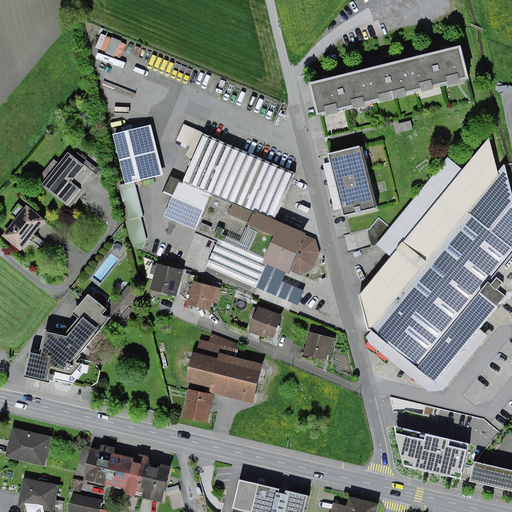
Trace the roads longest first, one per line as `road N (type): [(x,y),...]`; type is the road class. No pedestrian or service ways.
road 1 (residential): [(381,486),(380,445),(271,0)]
road 2 (primary): [(381,486),(0,396)]
road 3 (unknown): [(290,75),(336,31),(386,0)]
